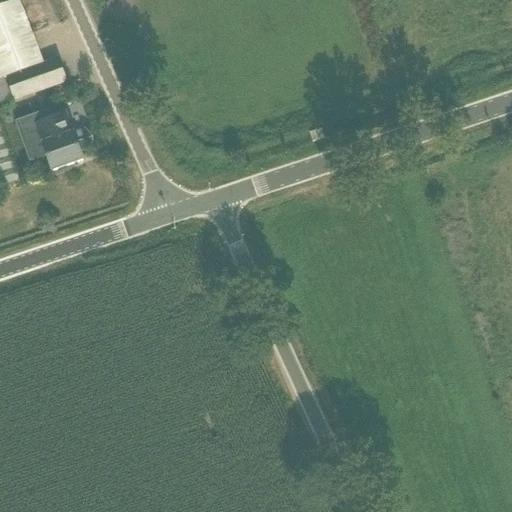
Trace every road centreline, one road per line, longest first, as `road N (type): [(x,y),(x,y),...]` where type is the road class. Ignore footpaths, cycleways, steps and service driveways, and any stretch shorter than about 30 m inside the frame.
road 1 (unclassified): [(357,511),(215,201)]
road 2 (tertiary): [(215,201),(511,104)]
road 3 (unclassified): [(170,216),(72,0)]
road 4 (tertiary): [(0,272),(170,216)]
